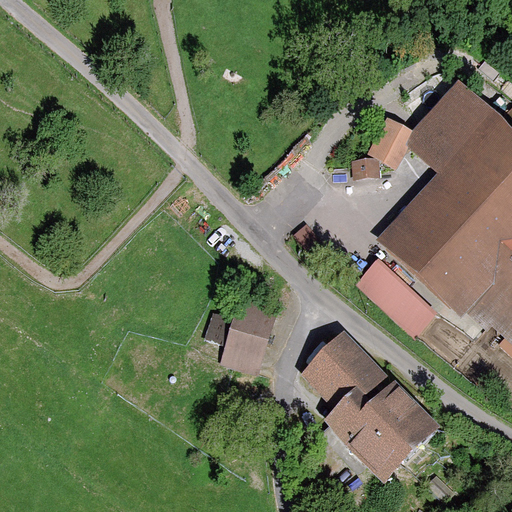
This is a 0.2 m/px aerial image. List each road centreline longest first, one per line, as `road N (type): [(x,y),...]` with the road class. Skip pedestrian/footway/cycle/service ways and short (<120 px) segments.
road 1 (unclassified): [(511,428),(418,371),(276,255),(8,0)]
road 2 (track): [(0,242),(46,280),(76,282),(164,189),(179,158),(183,114),(166,0)]
road 3 (track): [(326,297),(280,372),(284,511)]
